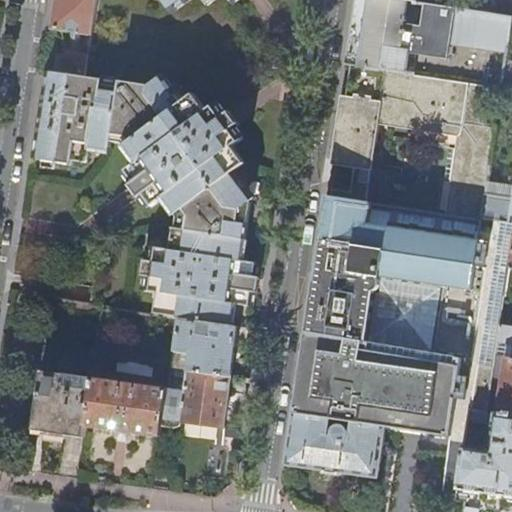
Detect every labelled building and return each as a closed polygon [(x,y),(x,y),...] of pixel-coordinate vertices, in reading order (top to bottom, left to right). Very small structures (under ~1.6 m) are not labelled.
[(55,0),(50,31),(90,37),(95,0),(55,0)] [(155,0),(162,1),(171,13),(189,0),(202,0),(206,4),(212,0),(229,0),(232,4),(237,0),(155,0)] [(407,0),(403,0),(355,0),(346,65),(350,66),(382,70),(385,50),(409,53),(412,36),(402,34),(407,0)] [(511,17),(423,4),(419,37),(507,51),(511,17)] [(511,86),(511,17),(507,51),(501,85),(511,86)] [(63,74),(85,77),(87,58),(66,55),(63,74)] [(382,70),(350,66),(339,141),(331,198),(367,204),(379,122),(461,135),(449,216),(480,221),(481,219),(484,195),(486,185),(494,126),(483,124),(489,87),(382,70)] [(63,74),(49,73),(43,115),(36,162),(71,166),(72,162),(85,164),(88,146),(109,148),(110,144),(121,145),(137,151),(135,164),(124,172),(132,183),(128,186),(133,193),(138,200),(142,197),(150,208),(162,200),(176,219),(174,229),(170,229),(167,250),(149,248),(147,262),(143,262),(140,277),(145,278),(143,291),(156,293),(153,315),(180,319),(232,327),(235,305),(249,307),(251,294),(256,294),(258,278),(254,277),(256,263),(242,260),(252,199),(234,174),(246,165),(233,149),(243,140),(235,129),(238,127),(229,114),(225,116),(217,106),(205,112),(192,95),(180,103),(162,77),(148,87),(118,82),(118,84),(85,78),(85,77),(63,74)] [(511,199),(511,188),(486,185),(484,195),(511,199)] [(511,199),(484,195),(481,219),(511,223),(511,199)] [(331,198),(326,197),(320,240),(313,284),(317,285),(314,298),(318,299),(315,317),(312,316),(310,329),(307,329),(294,413),(384,426),(400,428),(450,435),(452,426),(463,427),(466,409),(467,402),(455,400),(469,306),(420,299),(415,325),(396,322),(356,315),(359,290),(357,290),(361,268),(424,277),(472,285),(471,291),(503,296),(505,297),(510,264),(511,249),(511,223),(481,219),(480,221),(478,240),(428,232),(369,224),(372,204),(367,204),(331,198)] [(449,216),(372,204),(369,224),(428,232),(478,240),(480,221),(449,216)] [(467,402),(466,409),(468,410),(486,412),(487,405),(493,363),(494,357),(495,348),(496,341),(499,324),(503,296),(471,291),(472,285),(424,277),(361,268),(357,290),(359,290),(356,315),(396,322),(415,325),(420,299),(469,306),(455,400),(467,402)] [(231,377),(238,328),(232,327),(180,319),(175,352),(190,354),(188,370),(231,377)] [(511,325),(499,324),(496,341),(511,344),(511,350),(495,348),(494,357),(504,358),(511,359),(511,325)] [(173,367),(188,370),(190,354),(175,352),(173,367)] [(503,365),(504,358),(494,357),(493,363),(503,365)] [(496,414),(511,416),(511,359),(504,358),(503,365),(497,407),(496,414)] [(151,377),(153,365),(119,359),(117,371),(151,377)] [(224,428),(231,377),(188,370),(185,391),(168,389),(161,427),(160,434),(174,436),(180,432),(181,422),(224,428)] [(41,372),(32,431),(84,438),(85,428),(93,379),(41,372)] [(160,434),(161,427),(168,389),(133,384),(93,379),(85,428),(160,437),(160,434)] [(493,413),(496,414),(497,407),(487,405),(486,412),(493,413)] [(486,412),(468,410),(467,421),(491,425),(493,413),(486,412)] [(384,426),(294,413),(287,465),(377,477),(384,426)] [(465,428),(464,437),(457,488),(511,495),(511,416),(496,414),(493,413),(491,425),(489,444),(477,442),(479,430),(465,428)] [(181,422),(180,432),(223,438),(224,428),(181,422)] [(464,437),(450,435),(442,488),(457,490),(457,488),(464,437)]
